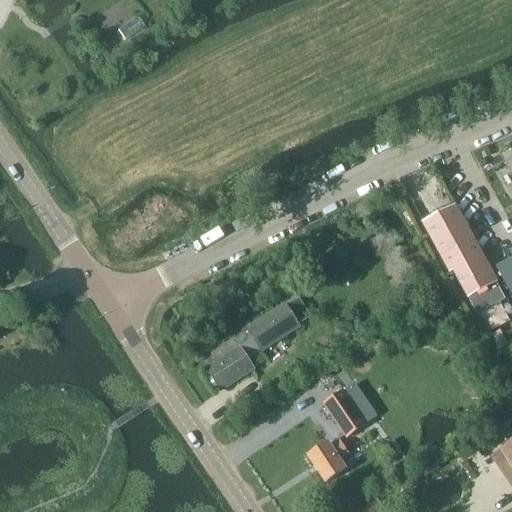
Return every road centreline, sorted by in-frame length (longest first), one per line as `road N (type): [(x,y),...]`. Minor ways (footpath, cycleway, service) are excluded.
road 1 (unclassified): [(112,303),(374,167),(511,112)]
road 2 (tertiary): [(251,511),(112,303)]
road 3 (tertiary): [(112,303),(0,139)]
